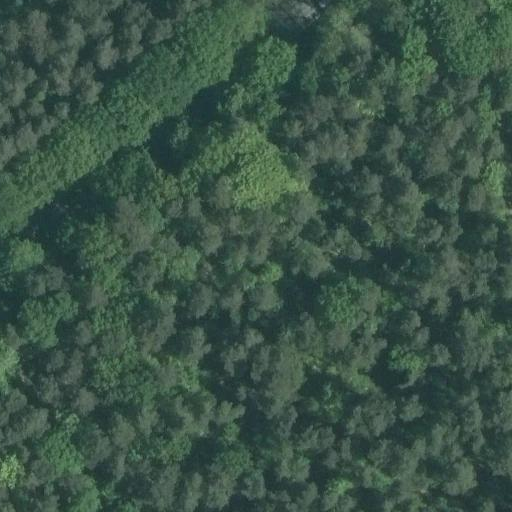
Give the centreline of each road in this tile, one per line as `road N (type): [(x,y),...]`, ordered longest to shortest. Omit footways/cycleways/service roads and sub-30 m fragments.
road 1 (secondary): [(0,257),(325,0)]
road 2 (track): [(511,108),(279,36),(205,0)]
